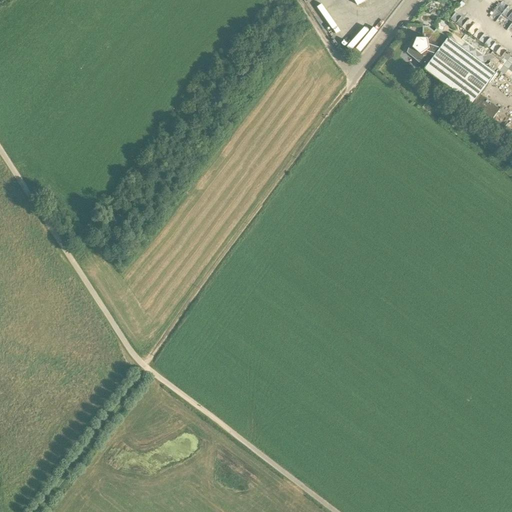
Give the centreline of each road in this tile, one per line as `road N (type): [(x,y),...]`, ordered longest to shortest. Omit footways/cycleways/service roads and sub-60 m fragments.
road 1 (track): [(299,0),(355,78),(32,511)]
road 2 (track): [(0,151),(142,368),(332,511)]
